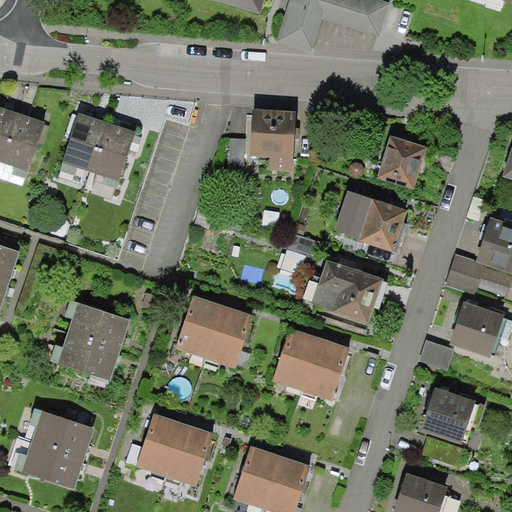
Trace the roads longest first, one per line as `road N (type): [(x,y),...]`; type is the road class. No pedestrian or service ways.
road 1 (residential): [(9,57),(486,88)]
road 2 (residential): [(349,511),(486,88)]
